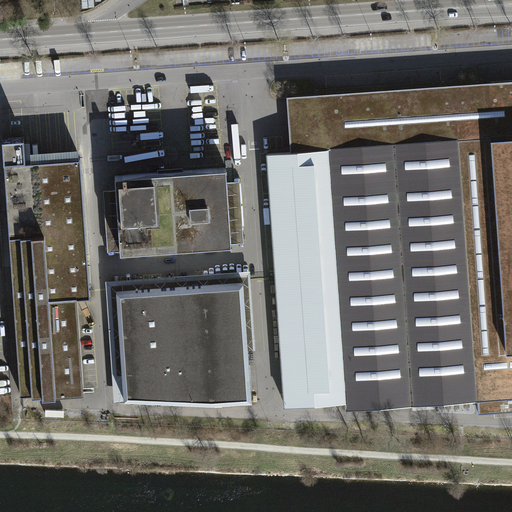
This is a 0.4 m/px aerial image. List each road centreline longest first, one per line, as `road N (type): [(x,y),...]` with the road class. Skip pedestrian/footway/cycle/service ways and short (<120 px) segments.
road 1 (unclassified): [(511,53),(0,88)]
road 2 (track): [(0,434),(511,457)]
road 3 (primary): [(90,32),(511,4)]
